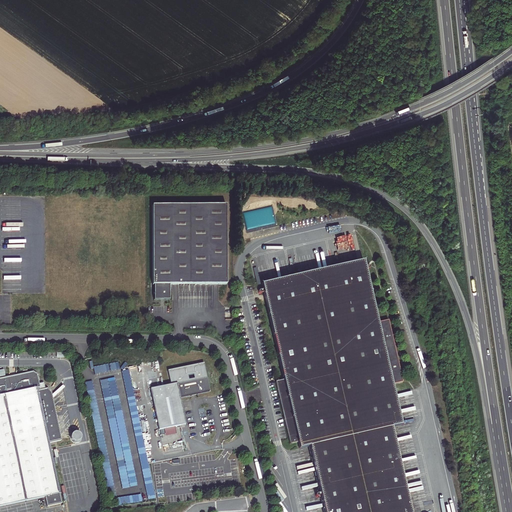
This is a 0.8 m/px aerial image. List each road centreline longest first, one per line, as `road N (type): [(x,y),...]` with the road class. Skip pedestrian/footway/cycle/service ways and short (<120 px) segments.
road 1 (motorway): [(97,160),(320,172),(390,197),(425,229),(455,284),(496,429)]
road 2 (motorway): [(511,51),(424,102),(295,143),(163,155),(0,151)]
road 3 (motorway): [(97,160),(209,158),(335,140),(428,111),(511,62)]
road 4 (motorway): [(444,0),(496,429)]
road 5 (motorway): [(360,0),(317,57),(254,97),(154,128),(0,149)]
road 6 (unclassified): [(264,511),(228,368),(213,345),(0,337)]
road 7 (motorway): [(511,428),(466,69)]
